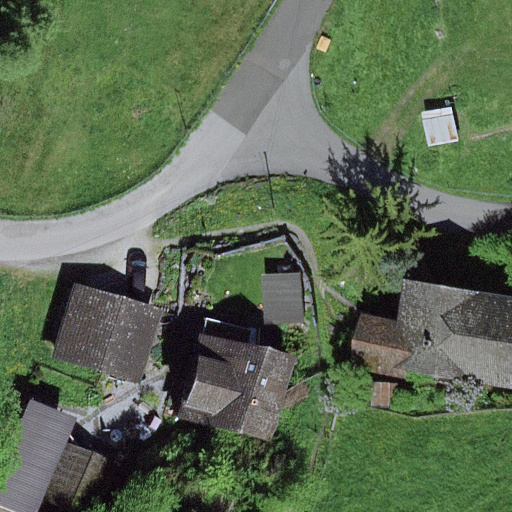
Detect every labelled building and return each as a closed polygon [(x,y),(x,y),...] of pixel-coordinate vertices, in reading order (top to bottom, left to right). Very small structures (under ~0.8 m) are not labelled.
[(511,0),(436,0),(472,145),(511,134),(511,0)] [(511,302),(424,283),(414,324),(388,319),(378,362),(511,391),(511,302)] [(165,317),(75,288),(51,363),(141,392),(165,317)] [(293,357),(200,335),(179,425),(272,447),(293,357)] [(84,511),(105,463),(61,444),(31,511),(84,511)]
